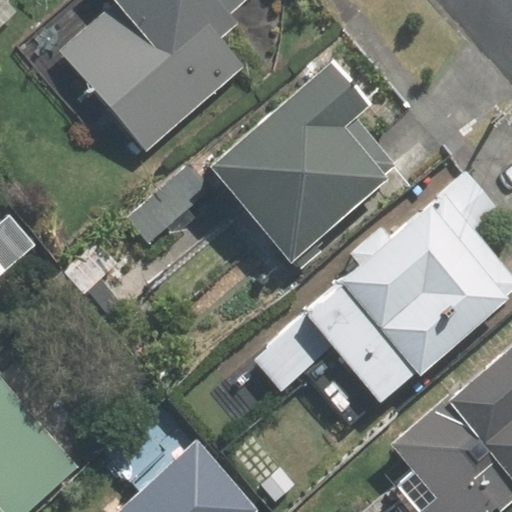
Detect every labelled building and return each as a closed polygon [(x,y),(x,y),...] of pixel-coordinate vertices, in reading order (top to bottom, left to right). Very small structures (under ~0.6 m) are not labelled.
[(111,0),(57,44),(135,139),(235,57),(205,21),(230,0),(111,0)] [(356,102),(321,59),(201,156),(284,257),(390,171),(343,113),(356,102)] [(182,151),(126,209),(158,239),(214,181),(182,151)] [(511,289),(511,284),(435,190),(298,301),(378,399),(511,289)] [(511,330),(438,391),(511,481),(511,330)] [(0,511),(31,511),(82,466),(0,376),(0,511)] [(255,511),(259,509),(190,434),(104,511),(83,511),(81,511),(255,511)]
